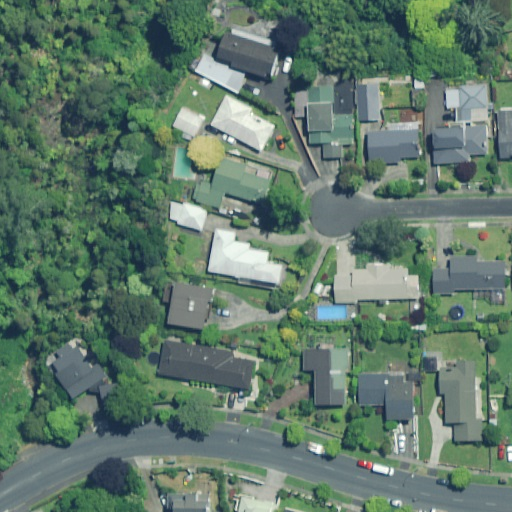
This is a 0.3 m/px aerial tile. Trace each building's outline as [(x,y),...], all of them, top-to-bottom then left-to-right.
[(232,68),(245,72),(265,78),(266,72),(274,75),(282,50),(229,33),(221,58),(234,62),(232,68)] [(213,82),(200,76),(196,84),(208,90),(213,82)] [(424,80),(415,80),(414,91),(412,91),(412,107),(423,107),(424,80)] [(358,121),(381,120),(380,83),(357,84),(358,121)] [(336,88),(308,88),(307,144),(323,145),(323,158),(342,159),(342,145),(353,145),(353,116),(336,116),(336,88)] [(459,108),(458,91),(446,92),(447,109),(459,108)] [(252,109),(228,97),(212,126),(261,152),(275,127),(250,114),(252,109)] [(204,119),(183,109),(174,127),(195,137),(204,119)] [(511,111),(498,112),(501,161),(511,160),(511,111)] [(486,155),(485,126),(433,128),(434,164),(470,163),(470,156),(486,155)] [(418,158),(417,131),(369,133),(370,172),(385,171),(385,164),(407,163),(407,158),(418,158)] [(245,167),(222,159),(212,186),(200,182),(193,200),(220,209),(225,193),(262,205),(270,182),(244,172),(245,167)] [(208,211),(175,202),(170,221),(181,224),(178,233),(192,237),(195,229),(202,231),(208,211)] [(235,233),(216,230),(209,272),(279,284),(282,266),(266,264),(268,253),(248,250),(249,245),(234,243),(235,233)] [(206,256),(198,255),(196,268),(204,270),(206,256)] [(476,262),(476,259),(452,259),(452,270),(434,270),(434,295),(454,295),(454,291),(473,291),(473,299),(505,299),(505,263),(476,262)] [(409,276),(409,270),(390,270),(390,266),(364,266),(364,270),(345,270),(345,275),(333,275),(334,304),(357,303),(357,301),(379,300),(379,305),(388,305),(388,300),(419,299),(419,276),(409,276)] [(214,290),(167,283),(164,302),(174,304),(171,325),(206,330),(210,302),(212,303),(214,290)] [(233,352),(166,341),(160,375),(251,390),(256,362),(232,358),(233,352)] [(51,363),(58,374),(56,375),(73,401),(91,389),(91,394),(101,394),(103,411),(123,409),(120,384),(114,384),(115,379),(104,360),(90,368),(79,349),(75,352),(69,343),(55,352),(59,358),(51,363)] [(349,367),(349,351),(304,351),(304,371),(315,371),(316,406),(346,406),(346,367),(349,367)] [(418,373),(410,373),(410,362),(385,362),(385,374),(360,374),(360,406),(387,407),(387,421),(414,421),(414,409),(418,409),(418,393),(414,393),(414,385),(420,385),(420,373),(418,373)] [(475,377),(475,364),(456,363),(456,369),(440,369),(439,394),(446,394),(446,424),(454,424),(454,442),(482,442),(482,377),(475,377)] [(169,511),(210,511),(211,496),(167,495),(166,510),(169,510),(169,511)] [(270,511),(273,504),(242,497),(239,511),(238,511),(270,511)]
